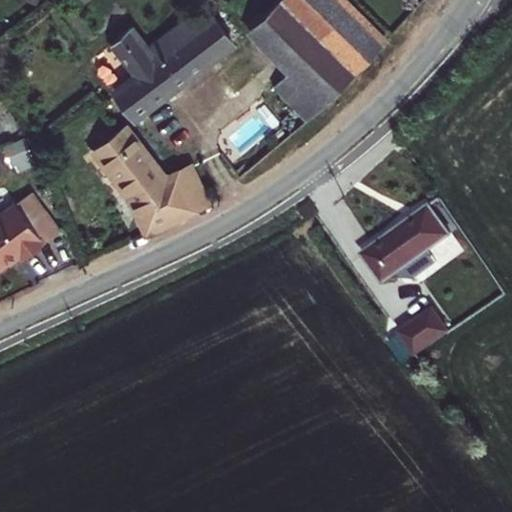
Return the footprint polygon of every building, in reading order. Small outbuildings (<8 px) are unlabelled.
[(322,106),(372,53),(385,39),(343,0),(229,0),(226,3),(211,17),(203,24),(195,13),(150,47),(132,25),(113,43),(138,75),(116,92),(136,117),(233,43),(250,27),(290,69),(273,85),(307,120),(322,106)] [(169,179),(126,126),(96,150),(131,195),(148,232),(213,201),(202,177),(196,167),(193,168),(169,179)] [(0,215),(0,245),(8,264),(20,254),(23,259),(45,243),(17,203),(0,215)] [(451,232),(429,203),(362,252),(383,282),(451,232)] [(416,353),(448,330),(433,307),(400,330),(416,353)]
